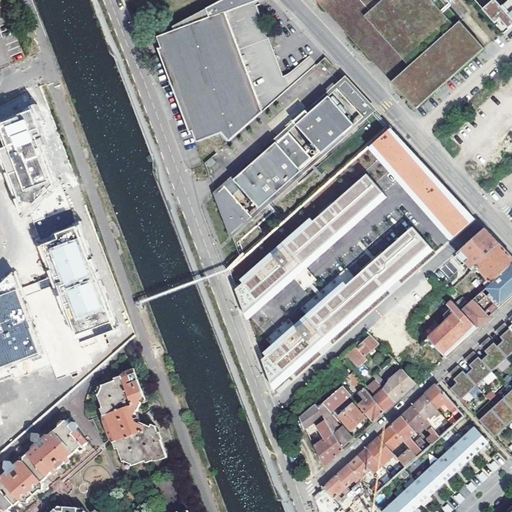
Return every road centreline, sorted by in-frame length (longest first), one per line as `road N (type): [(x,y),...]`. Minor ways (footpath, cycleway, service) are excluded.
road 1 (residential): [(304,494),(511,305)]
road 2 (residential): [(413,134),(290,0)]
road 3 (unclassified): [(413,134),(511,46)]
road 4 (residential): [(496,222),(413,134)]
